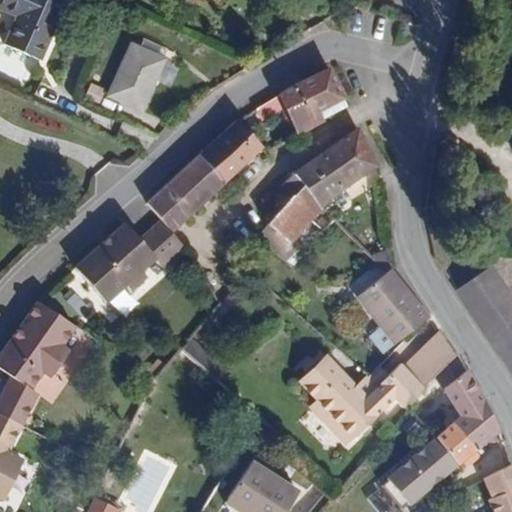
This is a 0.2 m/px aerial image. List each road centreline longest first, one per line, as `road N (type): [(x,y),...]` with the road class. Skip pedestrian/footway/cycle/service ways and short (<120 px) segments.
road 1 (residential): [(415,70),(323,53),(245,80),(0,295)]
road 2 (residential): [(415,70),(402,209),(424,264),(511,394)]
